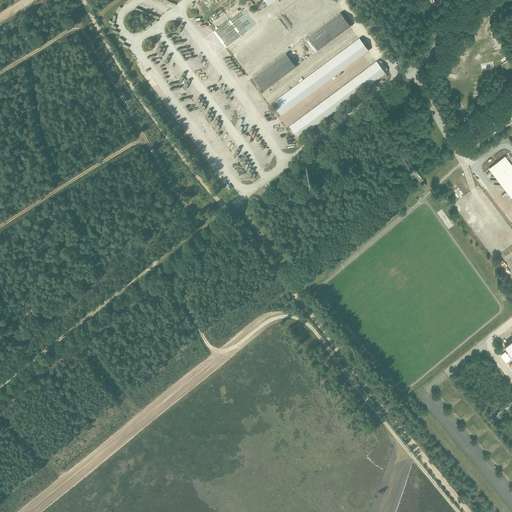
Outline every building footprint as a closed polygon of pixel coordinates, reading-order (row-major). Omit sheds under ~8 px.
[(308,37),(318,50),(350,27),(340,13),(308,37)] [(359,38),(272,103),(281,115),(368,50),(359,38)] [(296,67),(286,54),(253,78),(263,91),(296,67)] [(376,61),(289,126),(298,138),(385,73),(376,61)] [(511,165),(505,156),(489,168),(489,169),(511,198),(511,165)] [(505,352),(501,355),(506,362),(511,359),(505,352)]
